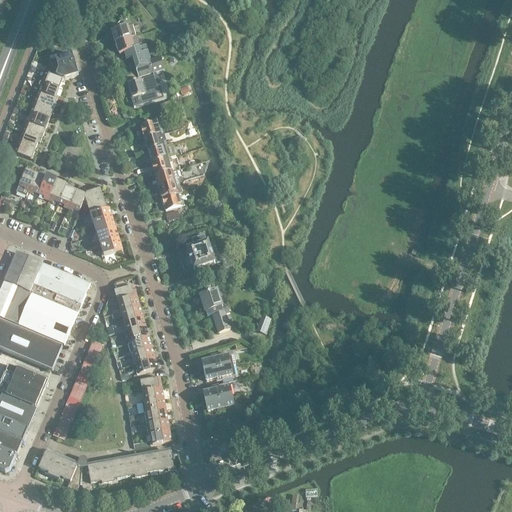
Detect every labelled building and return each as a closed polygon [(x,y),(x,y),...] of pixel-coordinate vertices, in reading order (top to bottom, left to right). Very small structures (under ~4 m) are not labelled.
[(136,38),(133,27),(128,28),(114,33),(114,35),(114,37),(115,39),(116,40),(117,44),(136,38)] [(139,49),(136,38),(117,44),(118,47),(118,49),(118,51),(120,53),(120,55),(127,53),(129,60),(133,59),(146,55),(148,53),(146,47),(139,49)] [(153,74),(150,62),(151,62),(148,53),(146,55),(133,59),(139,79),(153,74)] [(79,77),(73,55),(51,62),(55,77),(65,81),(79,77)] [(160,59),(151,62),(150,62),(153,74),(164,71),(160,59)] [(64,84),(65,81),(55,77),(47,73),(45,79),(42,78),(41,83),(59,91),(62,84),(64,84)] [(149,83),(147,78),(141,81),(143,87),(149,83)] [(143,87),(141,81),(141,80),(128,84),(133,99),(146,95),(143,87)] [(56,98),(59,91),(41,83),(39,88),(41,89),(39,94),(57,101),(58,98),(56,98)] [(53,111),(57,101),(39,94),(37,99),(35,98),(33,103),(53,111)] [(49,121),(53,111),(33,103),(31,108),(33,109),(31,114),(49,121)] [(45,131),(49,121),(31,114),(29,119),(27,118),(25,123),(45,131)] [(41,142),(45,131),(25,123),(23,128),(25,129),(23,134),(41,142)] [(164,135),(162,131),(160,131),(158,124),(141,129),(142,130),(141,132),(142,134),(143,136),(145,141),(162,136),(164,135)] [(40,144),(41,142),(23,134),(21,139),(19,138),(17,143),(35,150),(38,143),(40,144)] [(167,147),(166,143),(164,143),(162,136),(145,141),(145,143),(145,145),(146,147),(147,148),(148,153),(167,147)] [(33,158),(35,150),(17,143),(15,148),(17,149),(15,155),(33,162),(35,158),(33,158)] [(172,159),(170,151),(169,152),(167,147),(148,153),(149,155),(149,157),(149,159),(151,161),(152,165),(171,159),(172,159)] [(173,173),(170,165),(172,164),(171,159),(152,165),(154,171),(153,173),(154,175),(155,176),(156,178),(173,173)] [(29,193),(36,175),(29,172),(30,170),(27,169),(19,187),(25,189),(24,191),(29,193)] [(179,183),(178,179),(175,180),(173,173),(156,178),(157,180),(155,180),(157,186),(158,185),(159,189),(179,183)] [(39,195),(47,177),(44,176),(43,178),(36,175),(29,193),(33,195),(34,193),(39,195)] [(48,202),(57,181),(47,177),(39,195),(45,198),(44,200),(48,202)] [(59,204),(67,186),(57,181),(48,202),(53,204),(54,202),(59,204)] [(146,188),(144,181),(138,183),(140,190),(146,188)] [(179,195),(177,188),(180,187),(179,183),(159,189),(160,192),(159,193),(161,199),(162,199),(162,200),(179,195)] [(68,210),(76,192),(69,189),(70,187),(67,186),(59,204),(64,206),(63,208),(68,210)] [(107,210),(101,190),(87,194),(83,203),(86,205),(90,216),(107,210)] [(80,212),(83,203),(87,194),(84,193),(83,195),(76,192),(68,210),(73,212),(74,210),(80,212)] [(184,207),(183,203),(181,203),(179,195),(162,200),(162,201),(162,202),(163,207),(164,207),(166,213),(184,207)] [(107,210),(90,216),(88,216),(89,220),(91,219),(93,226),(113,220),(110,209),(107,210)] [(179,219),(178,212),(166,215),(168,222),(179,219)] [(116,231),(113,220),(93,226),(95,233),(94,234),(95,237),(116,231)] [(120,241),(116,231),(95,237),(96,241),(98,240),(100,247),(120,241)] [(215,265),(209,244),(207,244),(204,237),(192,241),(194,248),(187,251),(190,258),(189,258),(192,265),(194,272),(215,265)] [(123,252),(120,241),(100,247),(102,254),(101,254),(102,258),(123,252)] [(34,285),(42,265),(33,261),(17,254),(15,257),(4,283),(23,291),(22,292),(30,295),(34,285)] [(59,296),(68,276),(42,265),(34,285),(47,291),(51,293),(59,296)] [(82,306),(90,285),(68,276),(59,296),(51,293),(50,295),(46,293),(47,291),(34,285),(30,295),(78,315),(82,306)] [(78,315),(30,295),(22,292),(23,291),(4,283),(0,293),(0,318),(64,346),(78,315)] [(125,290),(123,283),(116,285),(118,292),(125,290)] [(125,290),(118,292),(113,293),(114,297),(116,296),(118,303),(137,298),(134,287),(125,290)] [(224,313),(222,308),(223,307),(217,291),(200,297),(206,313),(208,318),(213,316),(219,334),(230,330),(225,313),(224,313)] [(140,308),(137,298),(118,303),(120,310),(118,311),(119,314),(140,308)] [(143,319),(140,308),(119,314),(120,318),(122,317),(124,324),(143,319)] [(257,320),(250,318),(243,338),(250,340),(257,320)] [(265,336),(270,321),(262,318),(257,333),(265,336)] [(146,329),(143,319),(124,324),(126,331),(124,332),(125,335),(146,329)] [(63,349),(59,348),(0,322),(0,351),(49,372),(53,373),(63,349)] [(149,339),(146,329),(125,335),(126,339),(129,338),(131,345),(149,339)] [(152,350),(149,339),(131,345),(132,352),(130,352),(131,356),(152,350)] [(102,353),(104,347),(93,342),(91,348),(102,353)] [(99,358),(102,353),(91,348),(88,354),(99,358)] [(155,360),(152,350),(131,356),(132,359),(135,359),(137,366),(155,360)] [(97,364),(99,358),(88,354),(86,359),(97,364)] [(231,367),(229,357),(202,363),(204,373),(231,367)] [(95,369),(97,364),(86,359),(84,365),(95,369)] [(159,371),(155,360),(137,366),(139,372),(136,373),(137,377),(159,371)] [(92,375),(95,369),(84,365),(81,370),(92,375)] [(43,397),(48,385),(49,384),(47,383),(47,382),(9,366),(0,387),(0,393),(2,395),(36,409),(36,408),(38,409),(39,407),(43,397)] [(233,377),(231,367),(204,373),(206,383),(233,377)] [(49,380),(50,373),(34,369),(33,376),(49,380)] [(90,380),(92,375),(81,370),(79,376),(90,380)] [(88,386),(90,380),(79,376),(77,381),(88,386)] [(163,390),(160,379),(139,383),(139,387),(142,386),(143,393),(163,390)] [(85,391),(88,386),(77,381),(74,387),(85,391)] [(83,397),(85,391),(74,387),(72,392),(83,397)] [(232,398),(230,388),(204,394),(206,404),(232,398)] [(164,401),(163,390),(143,393),(144,400),(142,401),(143,404),(164,401)] [(81,403),(83,397),(72,392),(70,398),(81,403)] [(29,429),(37,410),(36,409),(2,395),(0,400),(0,417),(29,430),(29,429)] [(78,408),(81,403),(70,398),(67,403),(78,408)] [(235,408),(232,398),(206,404),(208,414),(235,408)] [(166,411),(164,401),(143,404),(143,408),(144,415),(166,411)] [(76,414),(78,408),(67,403),(65,409),(76,414)] [(74,419),(76,414),(65,409),(63,414),(74,419)] [(168,422),(166,411),(144,415),(146,423),(138,424),(138,427),(168,422)] [(71,425),(74,419),(63,414),(60,420),(71,425)] [(69,430),(71,425),(60,420),(58,426),(69,430)] [(170,432),(168,422),(138,427),(139,430),(147,428),(148,436),(151,436),(170,432)] [(67,436),(69,430),(58,426),(56,431),(67,436)] [(243,434),(241,429),(235,432),(237,437),(243,434)] [(64,441),(67,436),(56,431),(53,437),(64,441)] [(23,443),(0,432),(0,450),(17,457),(23,443)] [(172,443),(170,432),(151,436),(152,443),(150,443),(150,447),(172,443)] [(17,459),(17,457),(0,450),(0,471),(5,474),(6,474),(10,473),(11,472),(16,459),(17,459)] [(54,479),(61,461),(46,454),(39,470),(46,473),(45,475),(54,479)] [(175,473),(172,454),(155,457),(158,474),(165,473),(165,475),(175,473)] [(158,474),(155,457),(138,460),(142,479),(151,477),(151,475),(158,474)] [(142,479),(138,460),(122,463),(125,480),(132,478),(132,481),(142,479)] [(71,484),(77,468),(61,461),(54,479),(63,483),(64,481),(70,483),(71,484)] [(125,480),(122,463),(105,466),(109,485),(118,483),(118,481),(125,480)] [(109,485),(105,466),(88,469),(91,486),(92,486),(99,484),(99,487),(109,485)] [(79,487),(81,469),(77,468),(71,484),(70,483),(67,489),(77,493),(79,487)] [(91,486),(88,469),(84,470),(82,487),(83,493),(93,491),(92,486),(91,486)] [(295,511),(297,497),(292,496),(292,501),(283,500),(282,511),(286,511),(290,511),(291,511),(295,511)]
